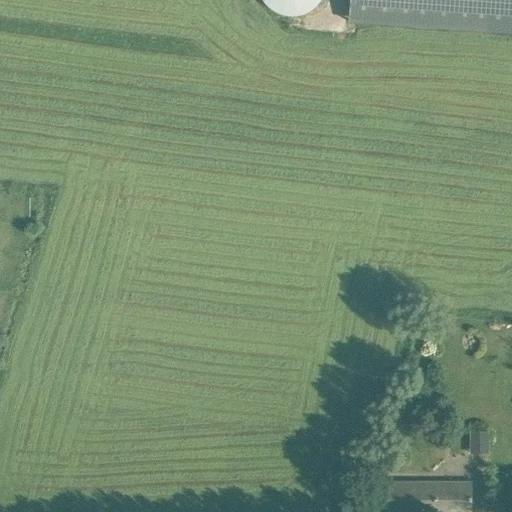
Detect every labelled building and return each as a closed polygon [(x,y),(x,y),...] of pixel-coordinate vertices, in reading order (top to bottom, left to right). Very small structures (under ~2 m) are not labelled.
[(308,11),(310,9),(314,7),(318,3),(319,0),(262,0),(265,3),(269,7),(274,11),(279,13),(285,15),(291,15),(297,15),(303,13),(308,11)] [(486,29),(488,0),(350,0),(349,21),(451,28),(486,30),(486,29)] [(408,395),(405,412),(442,419),(445,402),(408,395)] [(494,438),(479,436),(476,457),(491,459),(494,438)] [(472,482),(387,481),(387,511),(472,511),(472,482)]
